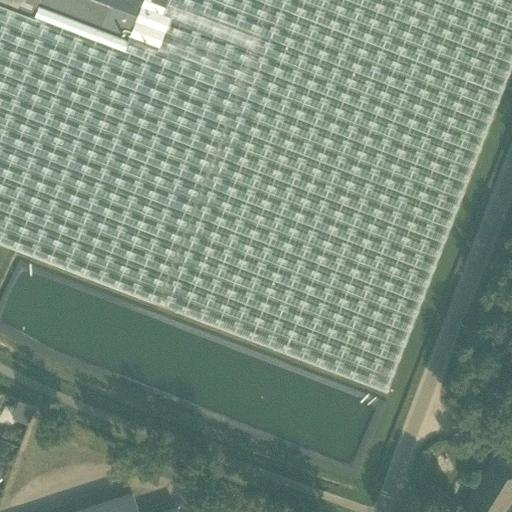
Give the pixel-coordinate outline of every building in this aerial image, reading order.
[(511,0),(0,0),(0,242),(385,391),(511,59),(511,0)] [(511,389),(511,380),(493,373),(484,396),(506,404),(511,389)] [(27,425),(34,408),(18,401),(11,417),(27,425)] [(502,511),(511,496),(511,464),(495,455),(458,511),(502,511)] [(177,511),(176,508),(163,511),(138,511),(132,494),(75,511),(177,511)]
